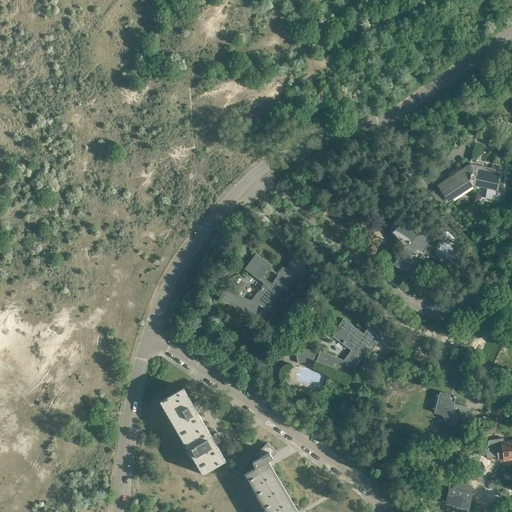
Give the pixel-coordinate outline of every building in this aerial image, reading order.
[(502,170),(472,164),(438,186),(449,202),(456,197),(474,186),(487,189),(485,198),(494,200),(496,191),(497,191),(502,170)] [(422,251),(431,238),(417,229),(414,233),(402,225),(397,233),(409,241),(394,264),(402,270),(417,248),(422,251)] [(244,269),(264,283),(251,300),(241,297),(241,296),(226,290),(222,301),(255,314),(258,308),(257,307),(259,305),(268,311),(284,288),(287,290),(297,277),(283,267),(274,281),(272,283),(262,276),(271,265),(256,254),(244,269)] [(352,375),(355,367),(360,359),(368,348),(372,350),(382,336),(369,326),(362,335),(351,327),(352,325),(343,318),(342,319),(343,319),(338,326),(340,327),(333,336),(351,350),(344,360),(333,356),(334,355),(320,350),(319,354),(316,361),(352,375)] [(297,363),(312,360),(317,349),(314,348),(295,351),(297,363)] [(226,461),(192,403),(183,387),(159,401),(202,475),(226,461)] [(461,406),(454,404),(449,397),(450,395),(439,392),(439,393),(436,395),(438,398),(436,406),(433,408),(434,411),(434,413),(442,415),(448,425),(455,426),(457,419),(468,421),(471,409),(461,406)] [(503,405),(493,403),(490,416),(501,418),(503,405)] [(487,428),(489,418),(483,416),(480,427),(487,428)] [(511,441),(501,443),(500,439),(490,441),(491,447),(485,448),(487,459),(497,457),(498,460),(503,459),(503,460),(511,458),(511,441)] [(272,457),(277,453),(268,442),(254,455),(257,459),(252,462),(255,467),(244,473),(266,511),(297,511),(268,460),(272,458),(272,457)] [(472,453),(470,446),(464,448),(466,455),(472,453)] [(472,487),(450,482),(450,483),(453,483),(452,490),(448,489),(445,504),(446,504),(446,501),(454,503),(452,509),(468,511),(468,509),(469,509),(472,494),(470,494),(471,487),(472,488),(472,487)]
